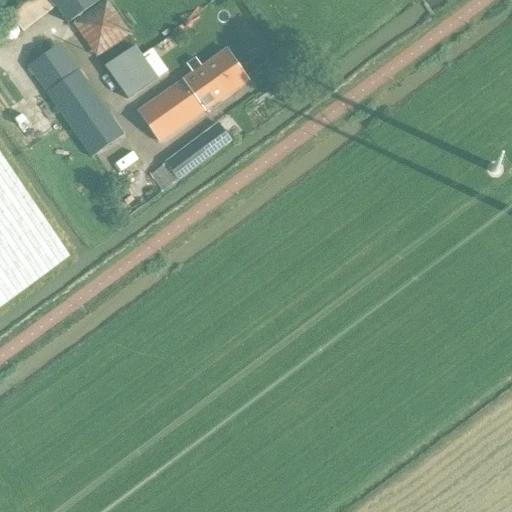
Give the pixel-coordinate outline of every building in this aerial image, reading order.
[(23,31),(54,7),(48,0),(32,0),(11,17),(23,31)] [(50,0),(67,24),(100,0),(50,0)] [(225,41),(246,27),(230,5),(209,18),(225,41)] [(92,157),(123,135),(59,45),(28,67),(92,157)] [(134,46),(105,67),(128,99),(165,72),(167,71),(151,49),(142,56),(134,46)] [(159,143),(249,81),(227,50),(137,112),(159,143)] [(220,125),(153,175),(165,192),(232,142),(220,125)] [(0,307),(69,256),(0,153),(0,307)]
